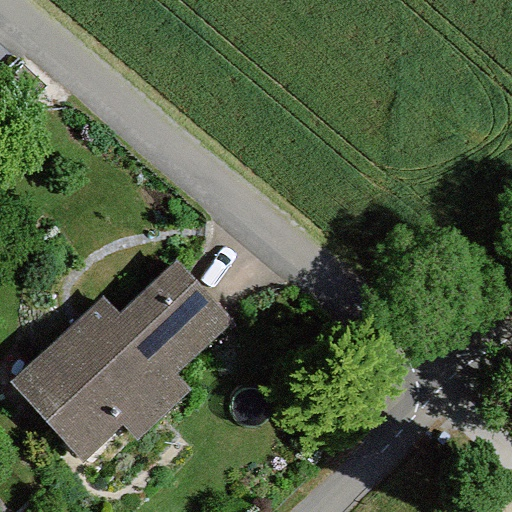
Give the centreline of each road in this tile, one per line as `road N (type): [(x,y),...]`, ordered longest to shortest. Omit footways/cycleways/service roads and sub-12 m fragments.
road 1 (unclassified): [(0,5),(441,379)]
road 2 (residential): [(323,511),(441,379)]
